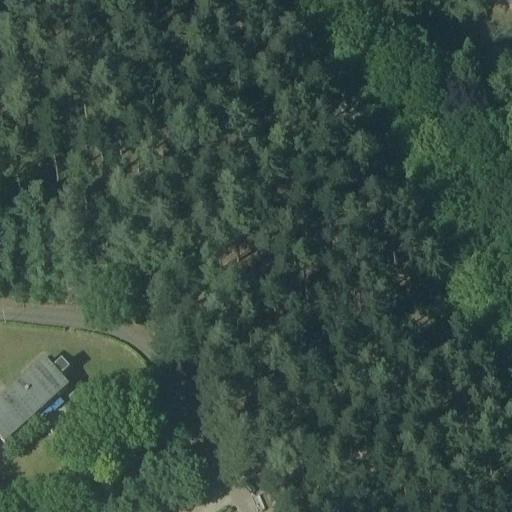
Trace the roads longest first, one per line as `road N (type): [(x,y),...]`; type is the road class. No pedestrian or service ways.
road 1 (tertiary): [(511,377),(288,0)]
road 2 (residential): [(244,511),(149,355),(132,341),(63,318),(0,314)]
